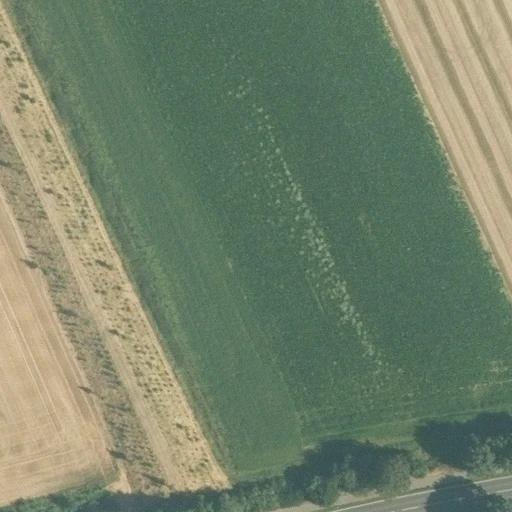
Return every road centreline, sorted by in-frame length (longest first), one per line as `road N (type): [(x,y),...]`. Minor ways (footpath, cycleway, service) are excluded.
road 1 (track): [(10,0),(231,488)]
road 2 (track): [(511,440),(231,488)]
